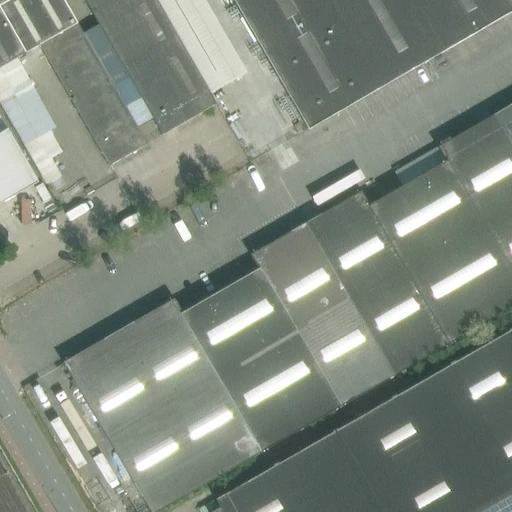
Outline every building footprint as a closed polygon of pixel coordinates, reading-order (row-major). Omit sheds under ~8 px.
[(0,0),(0,10),(24,54),(39,46),(109,167),(147,145),(137,127),(67,4),(64,0),(0,0)] [(156,0),(84,0),(153,119),(163,136),(217,105),(156,0)] [(511,0),(232,0),(308,131),(511,12),(511,0)] [(0,67),(24,54),(0,10),(0,67)] [(511,104),(493,116),(511,148),(511,104)] [(511,278),(511,148),(493,116),(438,148),(446,162),(511,278)] [(0,204),(38,183),(0,117),(0,204)] [(370,206),(449,346),(511,310),(511,278),(446,162),(370,206)] [(210,195),(219,211),(264,186),(255,170),(210,195)] [(394,378),(449,346),(370,206),(361,192),(306,224),(394,378)] [(338,410),(394,378),(306,224),(250,255),(259,269),(338,410)] [(259,269),(182,313),(262,453),(338,410),(259,269)] [(207,484),(262,453),(182,313),(174,299),(118,331),(207,484)] [(157,511),(170,505),(207,484),(118,331),(63,363),(150,511),(157,511)] [(511,511),(511,331),(226,494),(231,501),(220,507),(222,511),(511,511)] [(231,501),(226,494),(216,500),(220,507),(231,501)]
